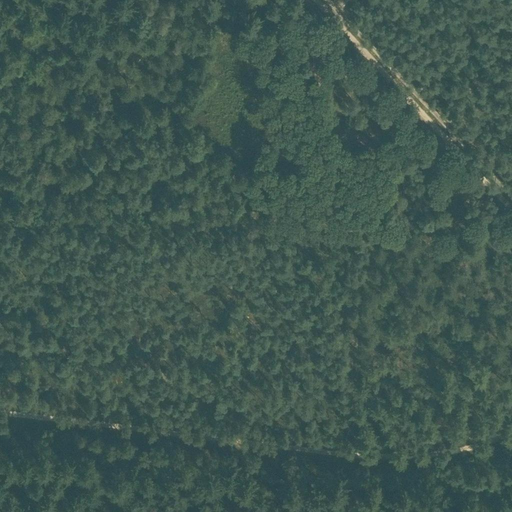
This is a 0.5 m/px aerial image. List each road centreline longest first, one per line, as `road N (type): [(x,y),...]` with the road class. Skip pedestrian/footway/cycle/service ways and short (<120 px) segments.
road 1 (track): [(0,413),(385,459),(440,455),(511,433)]
road 2 (track): [(511,211),(330,16)]
